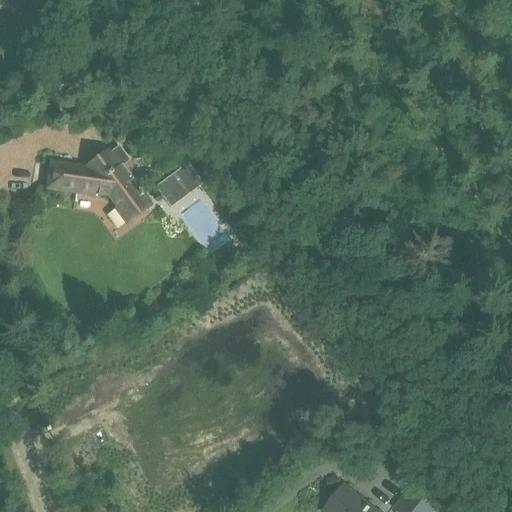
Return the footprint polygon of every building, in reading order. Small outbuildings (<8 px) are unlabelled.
[(53,0),(13,0),(20,15),(53,0)] [(56,61),(41,69),(52,92),(68,84),(56,61)] [(128,222),(147,208),(142,201),(145,199),(131,181),(133,180),(122,166),(128,162),(116,146),(85,170),(53,165),(50,188),(108,196),(128,222)] [(186,163),(154,187),(162,198),(167,195),(172,201),(199,181),(186,163)] [(213,352),(211,352),(197,357),(198,359),(181,364),(184,371),(182,372),(183,375),(184,377),(142,392),(144,397),(141,398),(143,404),(146,403),(150,416),(143,418),(157,459),(176,453),(168,430),(193,421),(187,404),(225,391),(235,387),(232,379),(243,375),(238,361),(245,359),(244,356),(248,355),(238,327),(215,335),(218,343),(220,351),(214,353),(213,352)] [(374,511),(343,486),(323,511),(374,511)] [(433,511),(437,508),(412,489),(395,510),(398,511),(433,511)]
